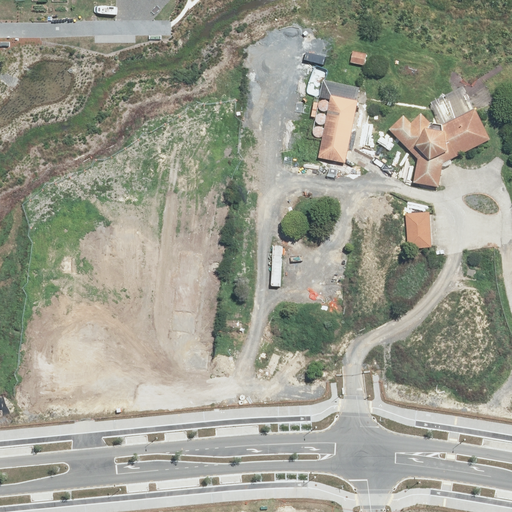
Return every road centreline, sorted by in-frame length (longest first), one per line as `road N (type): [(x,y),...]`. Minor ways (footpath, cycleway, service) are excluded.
road 1 (tertiary): [(365,464),(0,490)]
road 2 (tertiary): [(0,461),(360,439)]
road 3 (unknown): [(384,60),(348,327),(353,374)]
road 4 (residential): [(161,27),(0,28)]
road 5 (tertiary): [(360,439),(511,457)]
road 6 (tertiary): [(511,483),(365,464)]
